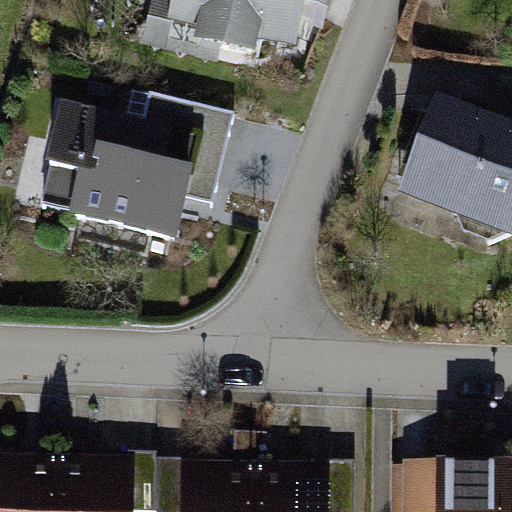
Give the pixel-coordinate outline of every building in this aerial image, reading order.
[(320,0),(191,0),(184,30),(306,59),(320,0)] [(202,140),(64,110),(42,214),(180,243),(202,140)] [(511,136),(440,113),(409,204),(511,237),(511,136)] [(354,511),(356,466),(334,465),(331,511),(354,511)] [(431,511),(433,467),(400,466),(398,511),(431,511)] [(133,511),(134,475),(0,473),(0,511),(133,511)] [(325,511),(326,475),(189,473),(188,511),(325,511)] [(511,511),(511,486),(447,484),(445,511),(511,511)]
